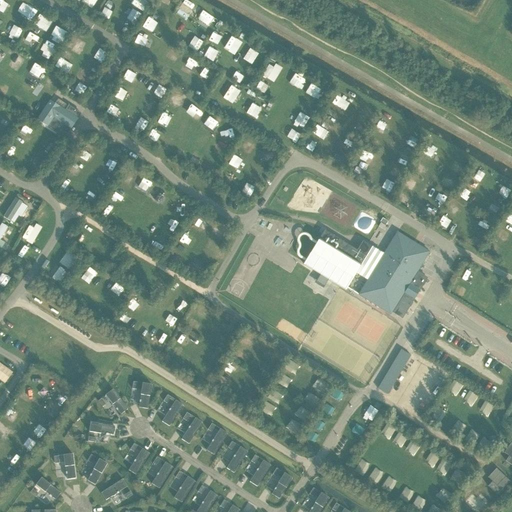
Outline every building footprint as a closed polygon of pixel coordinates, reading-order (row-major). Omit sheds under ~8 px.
[(68,106),(58,100),(55,104),(50,100),(36,120),(57,133),(59,130),(67,134),(81,114),(68,106)] [(3,217),(11,221),(23,203),(16,198),(3,217)] [(429,253),(396,233),(383,254),(362,242),(357,250),(325,230),(304,265),(346,290),(356,273),(366,281),(358,295),(390,314),(392,312),(402,318),(427,278),(417,272),(429,253)] [(401,349),(391,367),(400,372),(410,354),(401,349)] [(147,409),(151,385),(142,384),(140,395),(141,395),(140,401),(139,400),(139,402),(140,402),(139,408),(147,409)] [(127,410),(113,390),(105,396),(112,405),(113,405),(116,409),(115,409),(117,411),(120,415),(127,410)] [(170,426),(183,405),(175,400),(169,410),(166,415),(165,416),(165,417),(162,421),(170,426)] [(189,443),(202,423),(194,418),(188,428),(189,428),(186,432),(185,432),(184,434),(185,434),(182,439),(189,443)] [(115,427),(90,423),(89,432),(101,434),(101,433),(106,434),(106,435),(108,435),(113,435),(115,427)] [(214,454),(227,434),(219,429),(213,438),(214,439),(211,443),(210,443),(209,445),(210,445),(207,450),(214,454)] [(234,472),(247,452),(239,447),(233,457),(234,457),(231,461),(230,461),(229,463),(230,463),(227,468),(234,472)] [(136,474),(149,454),(141,449),(135,459),(136,459),(133,463),(132,463),(131,465),(132,465),(129,470),(136,474)] [(76,479),(72,454),(63,456),(65,467),(66,472),(65,473),(66,475),(66,474),(67,480),(76,479)] [(95,485),(107,464),(99,459),(93,470),(94,470),(91,474),(90,474),(89,476),(90,476),(87,481),(95,485)] [(257,486),(270,465),(263,460),(256,470),(257,470),(254,475),(253,474),(252,476),(253,476),(250,481),(257,486)] [(159,488),(172,468),(164,463),(158,472),(159,473),(156,477),(155,477),(154,479),(155,479),(152,484),(159,488)] [(279,499),(292,478),(284,473),(278,483),(279,484),(276,488),(275,488),(274,489),(275,490),(272,494),(279,499)] [(182,502),(195,482),(187,477),(181,486),(181,487),(178,491),(177,493),(174,498),(182,502)] [(61,493),(41,478),(36,486),(45,493),(45,492),(49,496),(51,497),(55,500),(61,493)] [(127,487),(122,480),(102,493),(106,500),(111,497),(111,498),(113,497),(113,496),(117,493),(117,494),(127,487)] [(197,511),(205,511),(216,495),(208,490),(202,500),(203,500),(200,505),(199,504),(198,506),(199,506),(196,511),(197,511)] [(319,511),(329,498),(321,493),(315,503),(312,508),(310,509),(311,510),(309,511),(319,511)]
